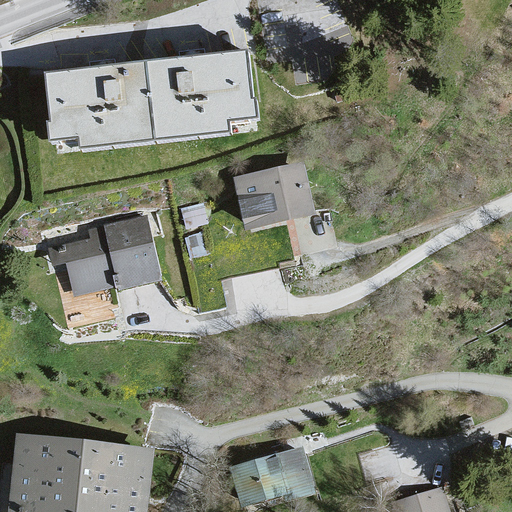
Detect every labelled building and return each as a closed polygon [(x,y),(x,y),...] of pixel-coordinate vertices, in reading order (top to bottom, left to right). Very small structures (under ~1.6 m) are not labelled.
[(253,49),(47,74),(56,151),(262,126),(253,49)] [(309,170),(231,182),(248,236),(321,220),(309,170)] [(148,222),(58,246),(77,303),(167,284),(148,222)] [(21,445),(11,511),(151,511),(158,462),(21,445)] [(302,453),(226,476),(237,511),(267,511),(316,497),(302,453)] [(452,511),(448,493),(396,507),(397,511),(452,511)]
